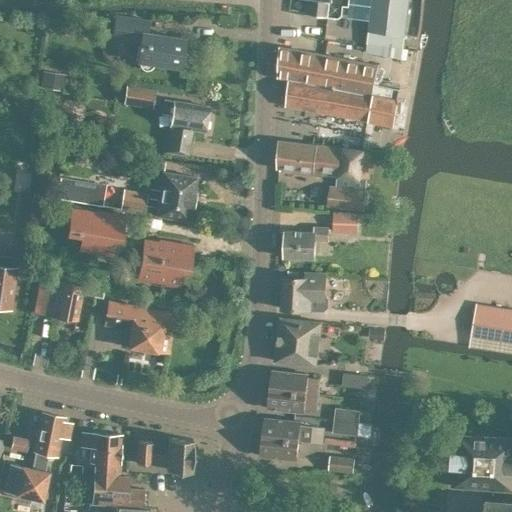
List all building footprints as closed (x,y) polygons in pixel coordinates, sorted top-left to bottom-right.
[(306,0),(305,12),(327,14),(327,13),(338,15),(341,12),(347,12),(346,14),(369,17),(367,29),(403,34),(407,0),(306,0)] [(182,52),(184,37),(147,31),(148,19),(126,16),(125,18),(113,16),(110,36),(122,38),(122,39),(138,42),(135,59),(138,59),(139,63),(141,66),(144,68),(148,67),(151,65),(153,61),(180,66),(180,63),(184,63),(186,52),(182,52)] [(257,28),(257,17),(236,18),(237,29),(257,28)] [(367,53),(378,55),(380,46),(368,44),(367,53)] [(288,78),(285,104),(368,119),(392,124),(399,87),(373,82),(376,63),(278,45),(277,76),(288,78)] [(40,85),(60,88),(62,75),(42,72),(40,85)] [(123,102),(152,106),(155,88),(126,84),(123,102)] [(165,150),(187,153),(191,127),(203,129),(207,105),(163,97),(161,112),(171,114),(169,124),(165,150)] [(327,206),(364,209),(366,185),(365,185),(365,177),(371,178),(375,150),(342,146),(278,138),(277,167),(336,174),(335,183),(329,182),(327,206)] [(145,204),(146,197),(122,193),(119,207),(188,219),(195,175),(162,170),(156,206),(145,204)] [(105,184),(90,181),(60,176),(56,196),(101,203),(105,184)] [(81,232),(78,248),(94,251),(95,247),(111,250),(113,238),(120,239),(124,213),(99,209),(98,211),(70,206),(67,229),(81,232)] [(333,229),(356,230),(357,210),(334,209),(333,229)] [(283,255),(314,256),(314,238),(327,239),(327,225),(314,225),(313,230),(284,229),(283,255)] [(161,281),(179,284),(181,268),(188,269),(192,243),(162,238),(161,240),(143,237),(137,273),(162,277),(161,281)] [(0,305),(10,307),(16,266),(0,263),(0,305)] [(305,307),(322,308),(325,305),(326,298),(323,295),(318,295),(319,280),(324,280),(325,271),(306,270),(305,276),(282,275),(281,306),(305,308),(305,307)] [(32,311),(76,319),(81,292),(101,295),(103,287),(83,284),(39,275),(32,311)] [(127,345),(167,351),(173,312),(135,306),(135,304),(106,299),(103,322),(130,327),(127,345)] [(471,331),(511,337),(511,306),(476,301),(471,331)] [(274,359),(315,363),(321,320),(280,316),(274,359)] [(369,335),(382,336),(383,337),(384,327),(383,327),(380,327),(370,326),(369,335)] [(269,387),(318,392),(320,377),(307,375),(307,372),(271,368),(269,387)] [(341,384),(366,386),(367,374),(342,371),(341,384)] [(267,406),(303,410),(304,406),(317,408),(318,392),(269,387),(267,406)] [(333,418),(358,421),(359,408),(335,406),(333,418)] [(33,449),(34,450),(31,465),(20,463),(20,464),(9,461),(3,490),(42,498),(48,469),(44,468),(48,453),(56,454),(64,415),(41,410),(33,449)] [(298,439),(310,440),(311,424),(300,423),(300,419),(263,416),(261,435),(298,439)] [(332,431),(356,433),(358,421),(333,418),(332,431)] [(118,472),(119,470),(121,430),(81,428),(80,443),(90,443),(89,458),(93,458),(92,470),(118,472)] [(452,484),(511,485),(511,432),(454,430),(452,484)] [(9,443),(25,447),(27,437),(11,434),(9,443)] [(135,459),(148,460),(148,459),(166,460),(166,466),(190,467),(192,435),(167,434),(167,440),(149,439),(149,438),(136,437),(135,459)] [(259,454),(296,458),(298,439),(261,435),(259,454)] [(328,467),(352,470),(354,457),(329,454),(328,467)] [(68,470),(80,471),(81,463),(69,462),(68,470)] [(91,500),(141,503),(142,484),(126,483),(127,471),(119,470),(118,472),(92,470),(91,500)] [(484,511),(511,511),(511,497),(486,496),(484,511)] [(66,499),(65,511),(79,511),(80,499),(66,499)] [(147,511),(148,504),(103,502),(102,511),(147,511)]
